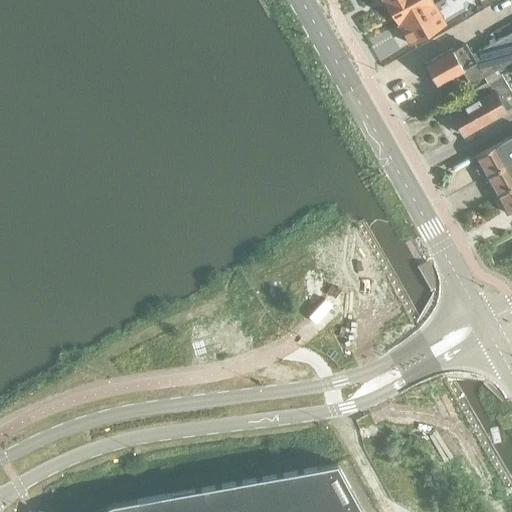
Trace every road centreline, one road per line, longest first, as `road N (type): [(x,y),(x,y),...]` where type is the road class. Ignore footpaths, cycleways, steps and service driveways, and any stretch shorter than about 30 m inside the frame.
road 1 (tertiary): [(0,495),(124,440),(318,412),(403,385)]
road 2 (tertiary): [(388,356),(310,389),(84,422),(0,461)]
road 3 (tertiary): [(400,217),(382,151),(303,0)]
